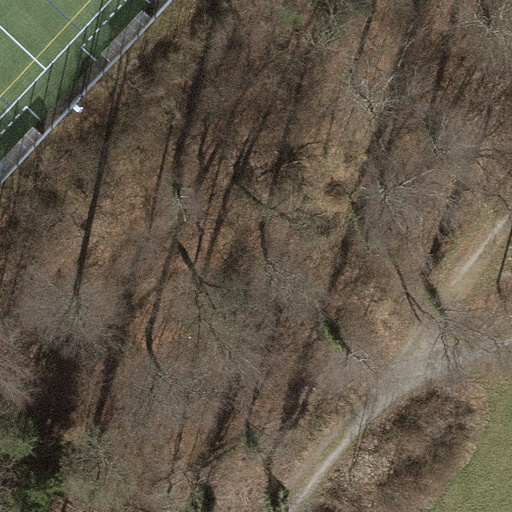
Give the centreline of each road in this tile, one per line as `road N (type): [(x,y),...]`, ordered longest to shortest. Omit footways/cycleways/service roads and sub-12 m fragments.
road 1 (track): [(377,403),(511,219)]
road 2 (track): [(377,403),(511,334)]
road 3 (track): [(283,511),(315,465),(377,403)]
